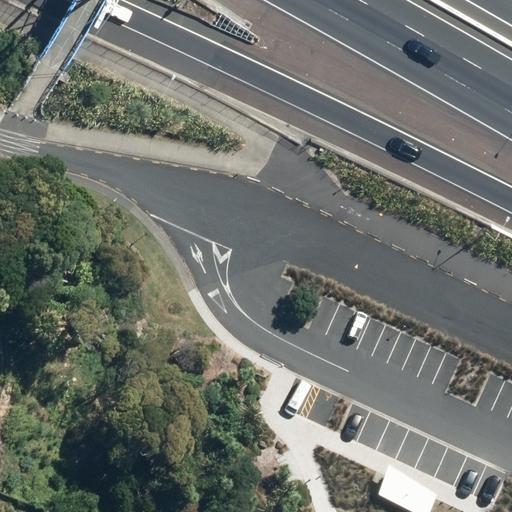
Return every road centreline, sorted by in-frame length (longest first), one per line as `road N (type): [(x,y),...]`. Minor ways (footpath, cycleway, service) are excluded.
road 1 (unclassified): [(511,327),(316,237),(196,193),(0,141)]
road 2 (motorway): [(511,197),(85,0)]
road 3 (motorway): [(511,88),(355,0)]
